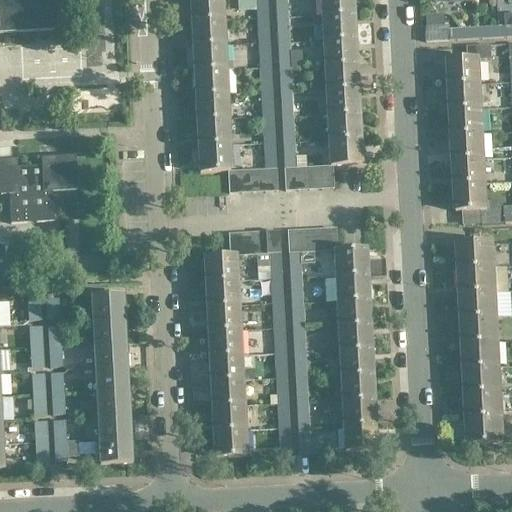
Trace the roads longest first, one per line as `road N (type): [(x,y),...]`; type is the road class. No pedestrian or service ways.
road 1 (residential): [(172,502),(154,209)]
road 2 (residential): [(425,488),(410,199)]
road 3 (residential): [(154,209),(410,199)]
road 4 (residential): [(172,502),(425,488)]
road 5 (residential): [(154,209),(143,0)]
road 6 (residential): [(410,199),(398,0)]
